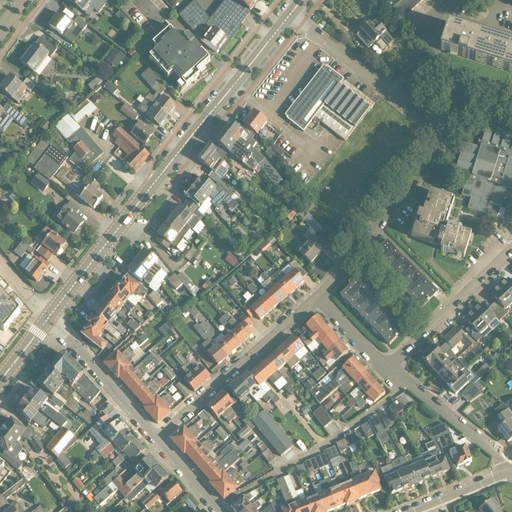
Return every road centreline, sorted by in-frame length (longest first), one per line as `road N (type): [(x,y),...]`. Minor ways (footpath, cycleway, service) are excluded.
road 1 (residential): [(318,297),(434,151),(437,134),(290,13)]
road 2 (secondary): [(48,319),(290,13)]
road 3 (residential): [(222,511),(407,384)]
road 4 (residential): [(148,436),(318,297)]
road 5 (residential): [(387,367),(511,249)]
road 6 (residential): [(148,436),(48,319)]
road 7 (residential): [(509,472),(407,384)]
